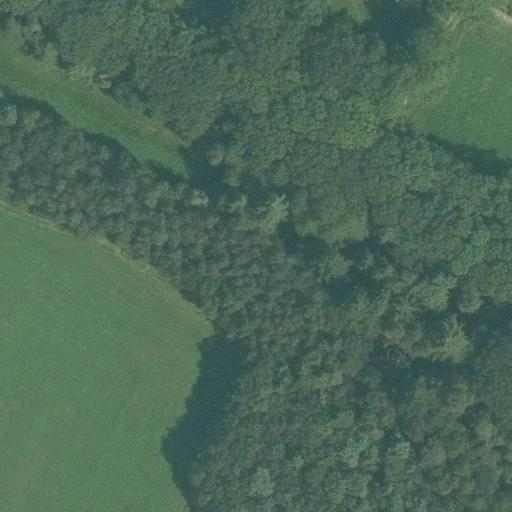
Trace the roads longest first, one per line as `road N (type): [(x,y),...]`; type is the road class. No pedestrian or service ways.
road 1 (track): [(368,167),(59,0)]
road 2 (track): [(368,167),(367,128),(348,100),(278,62),(242,48),(189,70)]
road 3 (track): [(511,248),(368,167)]
